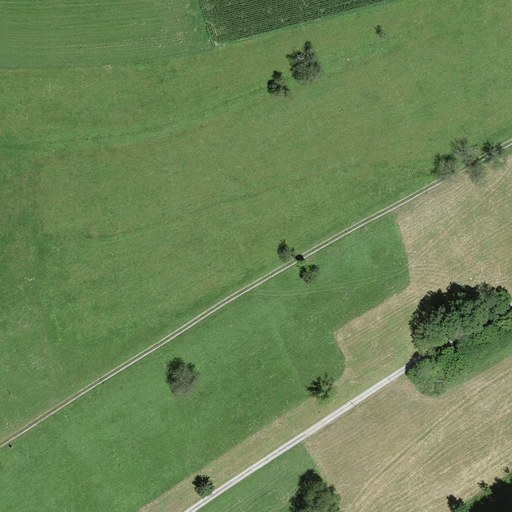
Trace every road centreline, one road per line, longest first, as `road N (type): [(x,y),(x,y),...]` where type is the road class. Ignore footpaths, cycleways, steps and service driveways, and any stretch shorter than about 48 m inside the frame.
road 1 (track): [(511,143),(233,296),(0,447)]
road 2 (track): [(511,306),(192,511)]
